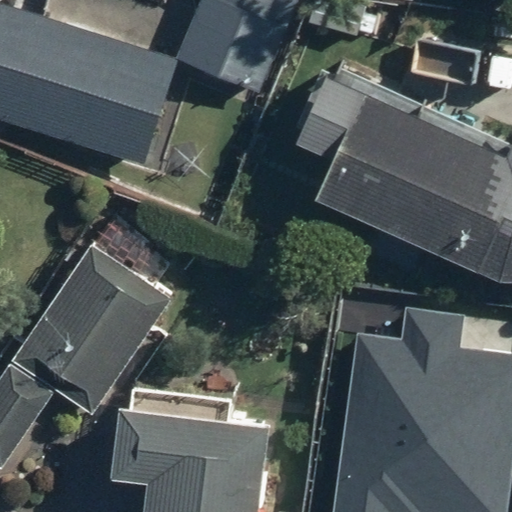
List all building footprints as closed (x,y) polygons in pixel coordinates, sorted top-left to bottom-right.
[(186,48),(34,0),(0,0),(0,108),(151,157),(186,48)] [(206,0),(185,51),(269,85),(304,0),(206,0)] [(332,183),(511,264),(511,129),(384,71),(332,183)] [(102,235),(0,381),(0,454),(11,462),(66,382),(100,406),(181,290),(102,235)] [(361,329),(333,511),(506,511),(511,477),(511,356),(459,348),(464,317),(405,308),(400,335),(361,329)] [(158,511),(275,511),(288,407),(137,388),(128,463),(164,468),(158,511)]
